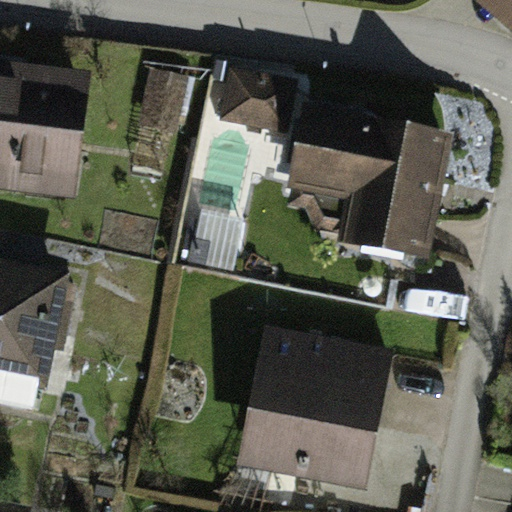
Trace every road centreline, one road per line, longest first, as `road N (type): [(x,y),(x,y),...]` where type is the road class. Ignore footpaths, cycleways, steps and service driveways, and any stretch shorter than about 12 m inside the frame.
road 1 (residential): [(89,0),(402,40),(511,74)]
road 2 (residential): [(511,215),(452,511)]
